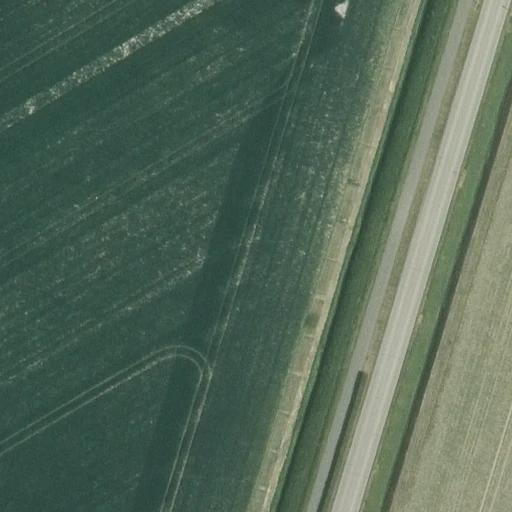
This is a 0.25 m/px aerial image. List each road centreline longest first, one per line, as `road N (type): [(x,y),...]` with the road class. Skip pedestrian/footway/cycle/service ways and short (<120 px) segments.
road 1 (secondary): [(343,511),(497,0)]
road 2 (track): [(396,511),(511,129)]
